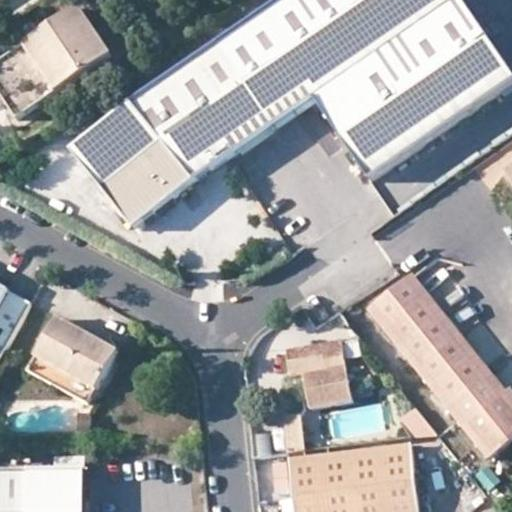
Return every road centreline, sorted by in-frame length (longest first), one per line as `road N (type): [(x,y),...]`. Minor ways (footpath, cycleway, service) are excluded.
road 1 (residential): [(0,221),(212,338)]
road 2 (residential): [(212,338),(232,511)]
road 3 (residential): [(212,338),(346,254)]
